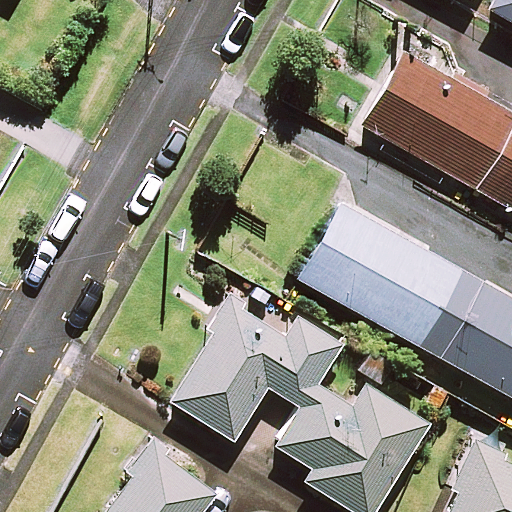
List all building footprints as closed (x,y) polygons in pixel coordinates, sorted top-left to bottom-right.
[(511,0),(490,0),(485,9),(511,25),(511,0)] [(511,114),(399,50),(355,126),(511,215),(511,114)] [(511,307),(333,205),(291,278),(511,404),(511,307)] [(232,291),(163,398),(225,437),(258,385),(297,410),(339,344),(292,314),(286,325),(232,291)] [(335,511),(369,511),(425,424),(360,383),(344,410),(312,390),(274,451),(305,471),(295,487),(335,511)] [(511,511),(511,457),(477,437),(433,511),(511,511)] [(148,448),(96,511),(200,511),(212,498),(148,448)]
